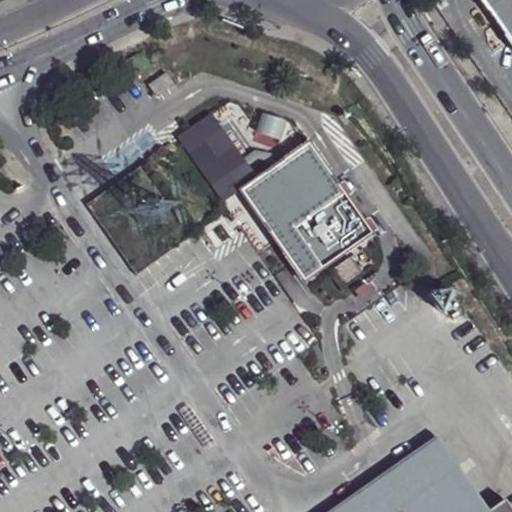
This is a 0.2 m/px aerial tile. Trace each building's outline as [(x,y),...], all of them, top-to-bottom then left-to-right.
[(511,0),(467,0),(511,64),(511,0)] [(166,73),(148,86),(155,97),(173,84),(166,73)] [(312,133),(280,154),(284,160),(309,143),(334,178),(340,174),(312,133)] [(241,190),(265,226),(270,234),(304,282),(329,264),(347,252),(373,234),(339,186),(334,178),(309,143),(284,160),(266,173),(241,190)] [(230,189),(259,230),(265,226),(241,190),(266,173),(262,167),(230,189)] [(352,258),(383,236),(346,182),(339,186),(373,234),(347,252),(351,257),(352,258)] [(270,234),(264,238),(302,292),(334,271),(333,270),(329,264),(304,282),(270,234)] [(334,271),(345,286),(362,274),(352,258),(351,257),(333,270),(334,271)] [(438,439),(333,511),(511,511),(511,507),(507,500),(503,502),(465,448),(451,457),(438,439)]
